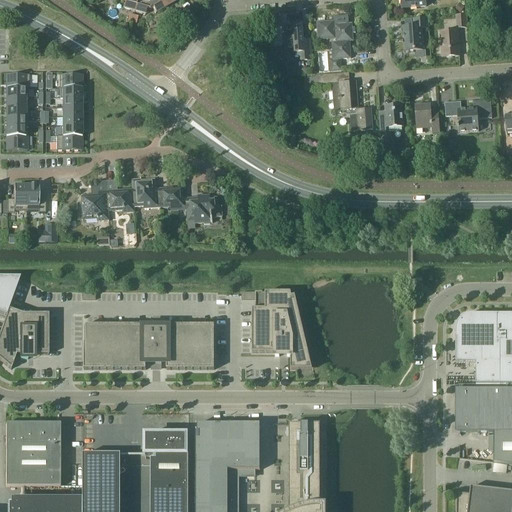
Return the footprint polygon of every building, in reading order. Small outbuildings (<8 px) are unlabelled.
[(133,13),(136,0),(112,0),(114,3),(118,0),(119,0),(121,3),(124,4),(123,11),(133,13)] [(155,15),(164,9),(159,0),(136,0),(133,13),(144,16),(146,10),(149,11),(151,9),(155,15)] [(159,0),(164,9),(174,3),(171,0),(159,0)] [(400,0),(401,9),(425,7),(425,0),(400,0)] [(460,14),(465,7),(461,5),(457,12),(460,14)] [(459,28),(467,27),(466,15),(458,15),(459,28)] [(328,51),(316,52),(318,73),(330,73),(330,72),(342,71),(341,59),(351,59),(349,42),(353,42),(352,34),(355,34),(355,28),(352,28),(351,24),(349,25),(348,17),(334,18),(334,22),(317,24),(318,41),(335,40),(335,43),(332,43),(332,51),(328,51)] [(422,51),(421,29),(427,29),(426,20),(413,20),(413,27),(403,28),(403,36),(404,36),(405,53),(422,51)] [(303,42),(302,25),(286,26),(287,39),(294,39),(295,52),(294,53),(294,56),(300,56),(301,61),(312,60),(310,41),(303,42)] [(442,59),(459,57),(457,32),(440,33),(442,59)] [(6,76),(6,90),(26,90),(27,90),(27,76),(6,76)] [(82,76),(61,76),(61,90),(62,90),(82,90),(82,76)] [(306,87),(332,85),(331,76),(316,77),(305,79),(306,87)] [(346,112),(354,111),(356,111),(355,93),(356,92),(356,83),(332,85),(334,113),(346,112)] [(6,90),(6,100),(26,100),(26,90),(6,90)] [(82,90),(62,90),(62,100),(82,100),(82,90)] [(6,100),(6,109),(26,109),(26,100),(6,100)] [(82,109),(82,100),(62,100),(62,109),(82,109)] [(467,132),(479,132),(478,120),(492,119),(491,101),(473,102),(474,110),(466,111),(467,132)] [(461,103),(445,104),(446,119),(458,118),(459,133),(467,132),(466,111),(461,111),(461,103)] [(431,115),(431,105),(415,106),(416,131),(432,130),(432,135),(440,134),(439,115),(431,115)] [(381,145),(389,145),(388,128),(403,127),(401,107),(385,108),(386,112),(379,113),(381,145)] [(6,109),(6,119),(26,119),(26,109),(6,109)] [(82,109),(62,109),(62,119),(82,118),(82,109)] [(356,111),(354,111),(355,116),(351,117),(352,133),(373,131),(372,120),(370,120),(370,110),(356,111)] [(82,118),(62,119),(62,128),(82,128),(82,118)] [(6,119),(6,128),(26,128),(26,119),(6,119)] [(26,128),(6,128),(6,138),(26,138),(26,128)] [(82,128),(62,128),(62,138),(82,138),(82,128)] [(26,138),(6,138),(6,152),(27,152),(27,138),(26,138)] [(62,138),(61,138),(60,152),(82,152),(82,138),(62,138)] [(160,210),(159,190),(155,190),(154,181),(141,182),(141,180),(132,181),(133,190),(134,209),(152,207),(152,210),(160,210)] [(134,213),(134,209),(133,190),(116,191),(116,181),(106,182),(107,196),(108,213),(123,212),(123,214),(134,213)] [(109,222),(108,213),(107,196),(106,182),(96,183),(97,188),(89,188),(90,196),(85,196),(85,198),(82,198),(82,208),(78,208),(79,216),(83,216),(83,221),(91,221),(91,218),(97,218),(98,223),(109,222)] [(7,202),(7,214),(14,214),(14,212),(26,212),(26,187),(14,187),(14,201),(7,201),(7,202)] [(39,187),(26,187),(26,212),(39,212),(39,214),(45,214),(45,201),(45,194),(39,194),(39,187)] [(186,211),(185,199),(183,200),(182,189),(172,190),(172,189),(159,190),(160,210),(171,209),(171,212),(186,211)] [(185,199),(186,211),(187,223),(194,223),(194,225),(203,225),(203,222),(212,221),(212,218),(223,218),(222,207),(218,207),(217,198),(210,199),(210,196),(203,197),(203,196),(198,196),(198,199),(185,199)] [(48,235),(39,235),(39,243),(48,243),(48,235)] [(0,315),(6,317),(9,309),(19,281),(20,279),(0,278),(0,315)] [(252,310),(252,354),(275,354),(275,357),(290,357),(290,370),(312,370),(295,297),(292,297),(290,292),(255,292),(255,293),(255,310),(252,310)] [(9,309),(6,317),(0,333),(0,361),(11,370),(18,355),(23,355),(23,359),(31,359),(37,359),(37,356),(49,356),(49,315),(23,314),(9,309)] [(456,347),(456,363),(476,363),(476,386),(511,385),(511,315),(510,315),(510,317),(498,317),(498,315),(487,315),(487,317),(472,317),(468,317),(464,319),(459,324),(457,327),(457,331),(457,347),(456,347)] [(214,326),(83,327),(83,371),(146,370),(146,367),(167,367),(167,370),(214,370),(214,326)] [(457,394),(457,412),(459,412),(459,433),(494,433),(494,464),(511,465),(511,385),(476,386),(460,386),(459,394),(457,394)] [(60,488),(60,425),(6,425),(5,488),(60,488)] [(260,425),(196,426),(196,511),(320,511),(320,425),(289,425),(289,511),(288,511),(238,511),(238,478),(255,478),(255,471),(260,471),(260,425)] [(120,511),(119,455),(81,456),(82,495),(82,500),(81,511),(187,511),(187,434),(142,434),(143,452),(151,452),(150,511),(120,511)] [(511,511),(511,492),(471,488),(470,495),(457,494),(456,511),(511,511)] [(7,507),(6,511),(81,511),(82,500),(10,500),(10,507),(7,507)]
